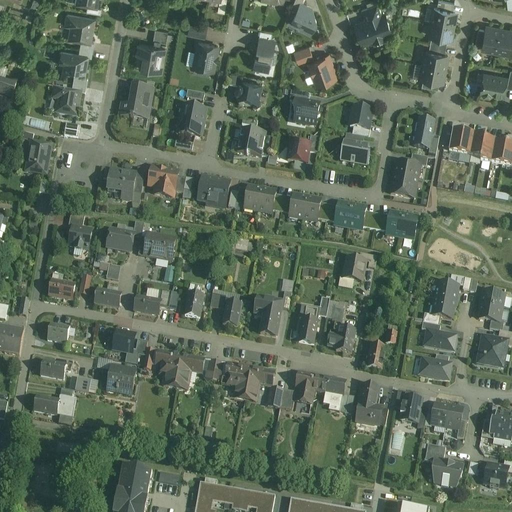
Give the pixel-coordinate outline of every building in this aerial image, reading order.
[(227,0),(220,0),(220,1),(220,0),(218,12),(225,14),(227,0)] [(303,0),(295,0),(291,10),(297,13),(301,4),(303,0)] [(454,4),(438,1),(437,9),(453,12),(454,4)] [(301,4),(297,13),(291,24),(301,28),(300,30),(310,35),(311,33),(316,22),(313,11),(308,9),(307,7),(301,4)] [(378,4),(361,10),(365,21),(382,15),(378,4)] [(437,9),(434,8),(431,22),(453,26),(456,12),(453,12),(437,9)] [(382,15),(365,21),(366,24),(357,28),(363,44),(374,40),(375,42),(386,38),(385,36),(392,33),(385,14),(382,15)] [(95,20),(68,15),(66,25),(74,27),(72,39),(69,39),(81,42),(91,43),(91,42),(89,42),(90,32),(92,33),(95,20)] [(453,26),(431,22),(429,36),(448,39),(451,40),(453,26)] [(208,27),(190,24),(188,36),(205,39),(208,27)] [(482,47),(482,49),(496,52),(500,30),(486,27),(485,31),(482,47)] [(168,32),(156,30),(154,42),(166,44),(168,32)] [(485,31),(478,30),(475,46),(482,47),(485,31)] [(511,32),(500,30),(496,52),(510,54),(511,42),(511,32)] [(273,33),(261,31),(258,43),(270,45),(271,40),(273,33)] [(448,39),(432,36),(430,44),(446,47),(448,39)] [(270,45),(258,43),(257,50),(260,51),(258,59),(255,58),(253,69),(269,72),(270,62),(275,63),(277,53),(273,52),(276,41),(271,40),(270,45)] [(91,43),(81,42),(80,49),(93,51),(94,45),(95,43),(91,43)] [(218,47),(198,43),(194,67),(198,68),(210,70),(214,71),(218,47)] [(165,48),(152,46),(152,47),(139,44),(137,55),(144,56),(142,70),(161,73),(164,58),(163,58),(164,49),(165,49),(165,48)] [(446,47),(430,44),(429,52),(445,55),(446,47)] [(309,46),(294,52),(299,64),(314,59),(309,46)] [(93,51),(80,49),(79,55),(88,57),(88,58),(92,58),(92,57),(91,57),(93,51)] [(429,52),(426,51),(423,65),(445,69),(447,55),(445,55),(429,52)] [(79,55),(61,52),(59,63),(68,64),(65,76),(63,76),(63,77),(75,79),(84,81),(84,80),(82,79),(84,69),(86,70),(88,58),(88,57),(79,55)] [(329,56),(310,63),(312,69),(310,69),(313,76),(315,77),(316,80),(315,82),(316,84),(318,85),(321,84),(322,83),(335,78),(332,71),(331,69),(333,67),(331,64),(332,64),(329,56)] [(445,69),(423,65),(420,79),(423,79),(439,82),(442,83),(445,69)] [(243,76),(231,74),(229,87),(240,89),(241,82),(242,82),(242,80),(243,76)] [(507,78),(485,74),(484,77),(483,78),(482,81),(483,83),(481,92),(483,93),(483,94),(484,96),(489,97),(491,96),(491,94),(503,96),(507,78)] [(0,75),(0,96),(12,100),(11,101),(12,101),(19,82),(0,75)] [(84,81),(75,79),(73,86),(86,88),(87,82),(88,82),(88,81),(84,80),(84,81)] [(439,82),(423,79),(422,87),(438,90),(439,82)] [(147,83),(134,81),(132,88),(146,90),(147,83)] [(262,86),(241,82),(240,89),(239,92),(236,94),(235,98),(238,101),(240,102),(239,106),(252,108),(253,111),(257,112),(259,110),(260,106),(259,104),(262,86)] [(86,88),(73,86),(72,93),(82,94),(81,95),(85,96),(86,94),(85,94),(86,88)] [(146,90),(132,88),(135,89),(131,108),(122,106),(120,117),(131,119),(131,120),(134,120),(134,119),(142,120),(143,117),(149,118),(153,91),(146,90)] [(72,93),(54,90),(53,100),(59,101),(56,114),(77,118),(81,95),(82,94),(72,93)] [(205,95),(188,92),(186,99),(204,102),(205,95)] [(309,96),(291,92),(289,102),(295,103),(296,101),(308,103),(309,96)] [(308,103),(296,101),(295,103),(294,112),(296,116),(295,123),(315,127),(317,119),(320,117),(318,114),(320,106),(308,103)] [(206,111),(184,106),(181,120),(203,124),(206,111)] [(372,112),(354,108),(354,109),(352,108),(351,117),(352,117),(350,128),(369,131),(372,112)] [(203,124),(181,120),(179,134),(201,138),(203,124)] [(258,123),(243,120),(242,126),(257,129),(258,123)] [(434,123),(419,120),(418,126),(416,125),(414,134),(417,134),(414,148),(429,151),(434,123)] [(161,127),(155,126),(153,138),(159,139),(161,127)] [(369,131),(354,129),(352,136),(352,137),(364,139),(369,140),(371,131),(369,131)] [(252,131),(242,130),(242,133),(240,139),(240,142),(264,146),(265,140),(266,134),(255,132),(252,132),(252,131)] [(464,133),(453,131),(452,136),(449,153),(460,155),(464,133)] [(475,135),(464,133),(460,155),(471,157),(475,135)] [(446,134),(443,152),(449,153),(452,136),(446,134)] [(486,137),(475,135),(471,157),(481,159),(485,140),(486,137)] [(364,139),(352,137),(351,143),(363,145),(364,139)] [(320,139),(311,138),(309,145),(310,145),(308,153),(317,155),(320,139)] [(485,140),(481,159),(481,162),(492,164),(496,142),(485,140)] [(194,145),(176,142),(175,149),(192,152),(194,145)] [(264,146),(240,142),(239,145),(238,151),(237,154),(247,156),(251,156),(251,157),(262,159),(262,157),(263,152),(264,146)] [(309,145),(292,142),(289,144),(289,148),(290,150),(288,162),(306,165),(308,153),(310,145),(309,145)] [(346,142),(344,142),(340,162),(368,167),(370,155),(368,154),(369,147),(363,145),(351,143),(346,142)] [(506,144),(496,142),(492,164),(502,166),(506,144)] [(32,143),(28,165),(30,165),(30,166),(33,167),(32,174),(47,176),(52,146),(32,143)] [(511,145),(507,144),(506,144),(502,166),(511,167),(511,145)] [(428,159),(412,156),(411,165),(419,167),(426,169),(428,159)] [(411,165),(396,162),(395,170),(396,171),(394,176),(417,181),(419,167),(411,165)] [(178,174),(153,169),(149,187),(156,188),(155,196),(174,200),(175,193),(178,178),(178,174)] [(137,175),(111,171),(109,181),(108,191),(123,194),(122,202),(132,203),(134,195),(136,180),(137,175)] [(394,176),(391,195),(414,200),(418,181),(417,181),(394,176)] [(186,179),(178,178),(175,193),(183,195),(184,191),(186,179)] [(193,181),(186,179),(184,191),(191,192),(193,181)] [(222,182),(203,179),(198,202),(226,207),(230,186),(221,184),(222,182)] [(144,181),(136,180),(134,195),(142,196),(144,181)] [(263,191),(249,188),(245,207),(245,210),(258,213),(263,191)] [(248,191),(239,190),(239,194),(236,206),(245,207),(248,191)] [(276,193),(263,191),(258,213),(272,215),(276,196),(276,193)] [(239,194),(232,192),(228,209),(236,210),(236,206),(239,194)] [(499,193),(497,198),(509,201),(510,196),(499,193)] [(284,198),(276,196),(273,212),(281,214),(284,198)] [(308,199),(294,197),(293,200),(290,216),(290,219),(303,221),(308,199)] [(293,200),(284,198),(281,214),(290,216),(293,200)] [(321,202),(308,199),(303,221),(317,224),(321,205),(321,202)] [(353,207),(339,204),(338,208),(335,224),(335,226),(349,229),(353,207)] [(329,207),(321,205),(318,221),(326,222),(329,207)] [(338,208),(329,207),(326,222),(335,224),(338,208)] [(367,209),(353,207),(349,229),(362,232),(363,229),(366,213),(367,209)] [(374,215),(366,213),(363,229),(372,231),(374,215)] [(404,217),(391,214),(390,218),(387,234),(386,236),(400,239),(404,217)] [(85,217),(71,215),(69,228),(73,228),(83,230),(85,217)] [(390,218),(374,215),(372,231),(387,234),(390,218)] [(418,219),(404,217),(400,239),(414,241),(418,219)] [(144,225),(136,224),(133,235),(134,235),(133,239),(141,240),(142,239),(144,225)] [(126,227),(118,226),(117,232),(125,234),(126,227)] [(83,230),(73,228),(69,248),(75,249),(75,251),(82,252),(83,250),(89,251),(92,232),(83,230)] [(117,232),(111,231),(108,246),(115,247),(115,250),(129,253),(131,242),(133,243),(133,239),(134,235),(133,235),(125,234),(117,232)] [(176,240),(148,235),(148,240),(144,258),(172,263),(176,240)] [(148,240),(142,239),(141,240),(138,257),(144,258),(148,240)] [(248,245),(237,243),(236,250),(247,253),(248,245)] [(377,259),(361,255),(359,262),(366,263),(366,264),(369,264),(368,269),(375,271),(377,259)] [(359,262),(348,260),(344,280),(362,284),(366,264),(366,263),(359,262)] [(121,269),(109,266),(107,280),(119,282),(121,269)] [(169,267),(166,283),(175,284),(177,269),(169,267)] [(88,297),(91,279),(83,278),(79,296),(88,297)] [(472,281),(465,280),(463,292),(470,293),(472,281)] [(294,294),(295,282),(285,281),(284,292),(294,294)] [(478,282),(472,281),(470,293),(476,294),(478,282)] [(75,287),(52,282),(50,297),(73,302),(75,287)] [(458,287),(439,284),(436,300),(455,304),(458,287)] [(163,293),(148,290),(146,300),(161,302),(163,293)] [(121,295),(98,291),(96,306),(119,310),(121,295)] [(172,294),(163,293),(161,302),(160,309),(169,310),(172,294)] [(292,295),(285,293),(282,310),(289,311),(292,295)] [(505,297),(484,293),(483,297),(481,298),(479,306),(503,311),(505,297)] [(179,296),(172,294),(169,310),(176,311),(179,296)] [(204,297),(189,294),(185,317),(200,320),(204,297)] [(226,298),(213,295),(210,309),(224,312),(226,298)] [(146,300),(138,298),(135,313),(158,318),(160,309),(161,302),(146,300)] [(280,303),(258,299),(255,315),(264,316),(265,311),(278,313),(280,303)] [(330,301),(322,299),(320,310),(319,318),(327,320),(330,301)] [(29,301),(23,300),(20,316),(27,317),(29,301)] [(455,304),(436,300),(433,316),(433,317),(441,319),(452,321),(455,304)] [(242,306),(227,303),(223,326),(238,329),(242,306)] [(8,308),(0,305),(0,319),(6,320),(8,308)] [(503,311),(479,306),(478,314),(479,316),(479,320),(491,323),(500,324),(503,311)] [(320,310),(302,307),(300,320),(303,320),(299,343),(314,346),(319,318),(320,310)] [(345,311),(335,309),(332,324),(342,326),(345,311)] [(278,313),(265,311),(264,316),(260,335),(276,338),(280,314),(278,313)] [(433,316),(425,315),(423,324),(439,327),(441,319),(433,317),(433,316)] [(500,324),(491,323),(490,330),(500,332),(502,333),(504,324),(500,324)] [(439,327),(423,324),(422,331),(427,332),(427,331),(439,334),(441,328),(439,327)] [(70,329),(50,325),(47,342),(67,345),(70,329)] [(15,327),(14,331),(9,331),(5,354),(20,357),(25,329),(15,327)] [(9,331),(0,329),(0,353),(5,354),(9,331)] [(356,331),(341,329),(339,338),(337,349),(336,352),(352,355),(356,331)] [(439,334),(427,331),(427,332),(424,348),(454,353),(457,337),(439,334)] [(398,334),(388,332),(386,345),(395,347),(398,334)] [(511,334),(502,333),(500,332),(498,340),(508,342),(507,348),(511,348),(511,334)] [(117,333),(114,352),(133,355),(136,336),(117,333)] [(339,338),(330,336),(328,347),(337,349),(339,338)] [(498,340),(482,337),(479,356),(485,357),(484,358),(485,359),(483,366),(503,370),(507,348),(508,342),(498,340)] [(148,343),(138,341),(135,356),(145,358),(148,343)] [(386,349),(371,346),(367,369),(382,372),(386,349)] [(155,351),(148,350),(144,371),(151,372),(155,351)] [(182,356),(159,352),(156,367),(162,368),(179,371),(182,356)] [(205,360),(182,356),(179,371),(189,373),(202,376),(205,360)] [(449,359),(436,356),(435,362),(448,365),(449,359)] [(99,369),(112,370),(112,360),(100,360),(99,369)] [(435,362),(422,360),(419,376),(449,382),(452,365),(448,365),(435,362)] [(72,367),(59,365),(54,364),(44,362),(41,377),(64,381),(66,372),(71,373),(72,367)] [(217,363),(209,362),(206,382),(213,383),(217,363)] [(224,364),(217,363),(213,383),(220,385),(224,364)] [(252,369),(228,365),(228,366),(229,366),(226,380),(249,384),(252,369)] [(179,371),(162,368),(161,375),(166,376),(164,388),(175,390),(179,371)] [(127,371),(127,372),(112,369),(109,388),(118,389),(117,392),(132,395),(136,373),(127,371)] [(275,373),(252,369),(249,384),(260,386),(260,387),(272,389),(275,373)] [(189,373),(179,371),(175,390),(187,392),(190,376),(189,374),(189,373)] [(322,378),(299,374),(296,390),(299,390),(297,401),(311,404),(313,393),(319,394),(322,378)] [(346,383),(322,378),(319,394),(325,395),(323,406),(340,409),(341,409),(343,397),(346,383)] [(85,380),(78,379),(75,392),(82,393),(85,380)] [(91,381),(85,380),(82,393),(89,394),(91,381)] [(249,384),(226,380),(231,381),(230,389),(237,390),(235,400),(246,402),(249,384)] [(260,386),(249,384),(246,402),(256,404),(260,387),(260,386)] [(363,386),(357,423),(372,425),(372,422),(379,423),(378,427),(379,427),(382,410),(375,409),(379,389),(363,386)] [(73,392),(62,390),(61,396),(72,398),(73,392)] [(283,394),(271,391),(269,402),(281,404),(283,394)] [(296,393),(283,391),(283,394),(281,404),(280,410),(292,412),(296,393)] [(355,399),(343,397),(341,409),(340,409),(339,414),(351,416),(355,399)] [(77,401),(60,398),(60,402),(37,398),(34,412),(64,418),(73,420),(77,401)] [(423,401),(405,398),(404,405),(402,404),(400,415),(402,415),(400,422),(418,425),(418,423),(423,401)] [(281,404),(269,402),(268,408),(280,410),(281,404)] [(449,407),(435,404),(431,427),(445,430),(449,407)] [(463,410),(449,407),(445,430),(458,432),(459,432),(461,422),(463,410)] [(388,411),(382,410),(379,427),(385,428),(388,411)] [(508,415),(496,413),(495,421),(492,420),(491,423),(489,437),(494,438),(493,441),(503,443),(508,415)] [(511,416),(508,415),(503,443),(511,444),(511,442),(511,416)] [(461,422),(459,432),(458,432),(457,440),(463,441),(467,423),(461,422)] [(485,422),(482,436),(489,437),(491,423),(485,422)] [(446,450),(428,446),(425,463),(434,464),(443,466),(446,450)] [(511,462),(505,461),(503,469),(509,470),(508,475),(511,475),(511,462)] [(443,466),(434,464),(433,473),(437,474),(436,483),(442,484),(441,488),(448,489),(449,485),(456,486),(457,478),(461,478),(463,469),(443,466)] [(478,466),(470,464),(468,476),(476,477),(477,471),(478,466)] [(503,469),(488,466),(487,473),(485,479),(484,486),(490,487),(499,489),(505,490),(508,475),(509,470),(503,469)] [(123,468),(115,511),(144,511),(152,473),(123,468)] [(180,477),(161,474),(159,484),(178,487),(180,477)] [(213,502),(227,505),(229,490),(216,488),(204,485),(201,485),(198,503),(212,505),(213,502)] [(258,495),(229,490),(227,505),(234,506),(234,511),(239,511),(246,511),(247,508),(255,510),(258,495)] [(273,511),(275,498),(258,495),(255,510),(258,510),(257,511),(273,511)] [(307,511),(309,504),(291,501),(289,511),(307,511)] [(211,511),(212,505),(198,503),(195,511),(211,511)]
